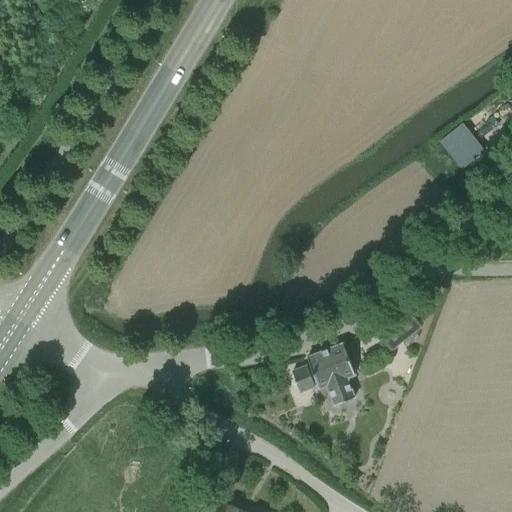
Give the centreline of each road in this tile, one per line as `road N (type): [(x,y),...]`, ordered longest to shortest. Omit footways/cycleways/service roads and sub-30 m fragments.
road 1 (secondary): [(17,320),(143,136),(223,0)]
road 2 (unclassified): [(168,367),(322,340),(400,281)]
road 3 (unclassified): [(347,511),(184,402),(168,367)]
road 4 (unclassified): [(400,281),(511,176)]
road 5 (unclassified): [(0,483),(104,379)]
